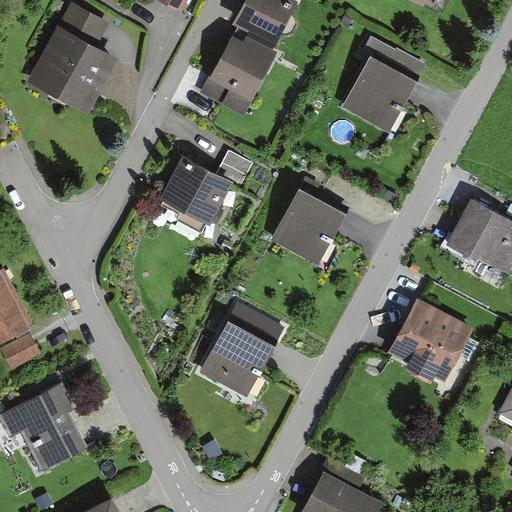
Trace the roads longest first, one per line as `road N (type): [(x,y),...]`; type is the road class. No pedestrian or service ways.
road 1 (residential): [(511,34),(250,511)]
road 2 (residential): [(197,511),(7,156)]
